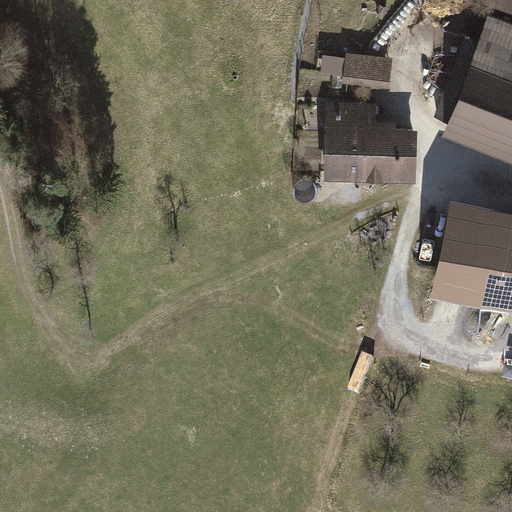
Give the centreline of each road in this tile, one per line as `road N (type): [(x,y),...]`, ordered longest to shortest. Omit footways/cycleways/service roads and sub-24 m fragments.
road 1 (track): [(19,266),(66,354),(87,365),(160,314),(422,195),(444,166),(511,178)]
road 2 (unknown): [(511,349),(413,332),(403,322),(403,269)]
